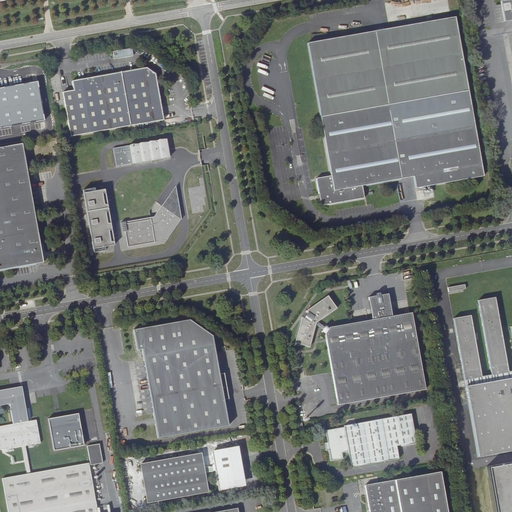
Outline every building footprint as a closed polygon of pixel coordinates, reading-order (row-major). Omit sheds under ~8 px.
[(511,0),(509,0),(507,1),(505,1),(504,2),(503,4),(502,5),(502,7),(501,8),(501,10),(502,12),(502,13),(503,14),(504,16),(505,17),(506,17),(508,18),(510,18),(511,18),(511,0)] [(325,199),(326,202),(326,204),(325,205),(325,206),(325,207),(325,208),(326,209),(326,210),(327,210),(328,210),(333,209),(333,210),(369,204),(367,192),(417,183),(419,194),(488,182),(472,97),(458,16),(311,42),(335,180),(320,183),(323,198),(325,198),(325,197),(325,199)] [(116,60),(135,56),(134,49),(114,53),(116,60)] [(146,68),(72,81),(74,90),(63,92),(70,136),(163,120),(155,74),(146,68)] [(37,82),(0,88),(0,127),(43,120),(37,82)] [(128,145),(113,148),(116,167),(169,157),(168,149),(166,138),(128,145)] [(22,144),(0,148),(0,270),(43,263),(22,144)] [(181,220),(175,187),(153,217),(150,218),(124,223),(120,223),(122,233),(125,233),(128,247),(166,241),(181,220)] [(82,191),(93,254),(104,252),(104,248),(114,246),(104,190),(94,192),(94,189),(82,191)] [(326,324),(325,326),(323,329),(321,330),(326,334),(338,405),(426,389),(412,312),(410,312),(411,316),(392,319),(392,316),(388,293),(381,294),(380,292),(375,292),(376,295),(369,296),(373,319),(374,323),(356,326),(355,322),(329,327),(326,324)] [(316,324),(318,321),(338,309),(330,296),(307,310),(309,311),(304,317),(302,316),(294,341),(309,346),(316,324)] [(491,375),(507,372),(495,301),(478,304),(491,375)] [(464,379),(480,376),(471,319),(454,322),(454,327),(456,335),(461,362),(462,371),(464,379)] [(158,438),(228,426),(224,400),(229,399),(224,373),(219,374),(212,336),(189,320),(133,330),(137,350),(142,349),(158,438)] [(511,370),(507,372),(491,375),(480,376),(464,379),(464,384),(511,376),(511,370)] [(477,458),(511,452),(511,376),(464,384),(467,397),(468,406),(477,458)] [(27,422),(21,387),(0,390),(0,405),(9,404),(12,425),(0,426),(0,450),(21,447),(27,475),(3,479),(9,511),(97,511),(89,463),(30,474),(25,446),(40,444),(36,420),(27,422)] [(420,442),(434,439),(429,410),(344,426),(344,428),(326,431),(327,442),(324,443),(326,450),(329,449),(330,460),(343,458),(342,452),(348,451),(351,467),(417,456),(415,442),(420,442)] [(86,446),(81,413),(48,418),(53,451),(86,446)] [(103,463),(99,444),(87,446),(91,465),(103,463)] [(218,483),(241,479),(235,447),(213,451),(215,466),(203,465),(201,453),(142,463),(149,503),(208,492),(205,472),(216,470),(218,483)] [(511,511),(511,468),(485,473),(492,511),(511,511)] [(364,485),(369,511),(446,511),(440,472),(364,485)] [(362,484),(378,482),(377,478),(358,481),(360,493),(363,493),(362,484)] [(242,486),(241,479),(218,483),(219,490),(242,486)]
